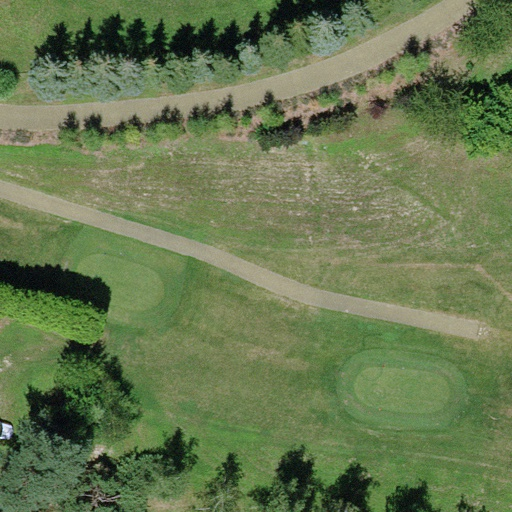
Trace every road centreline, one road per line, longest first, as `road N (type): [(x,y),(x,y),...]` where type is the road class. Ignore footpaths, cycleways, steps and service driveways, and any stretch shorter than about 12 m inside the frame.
road 1 (track): [(0,185),(314,305),(464,329)]
road 2 (track): [(0,114),(168,107),(274,88),(370,55),(463,0)]
